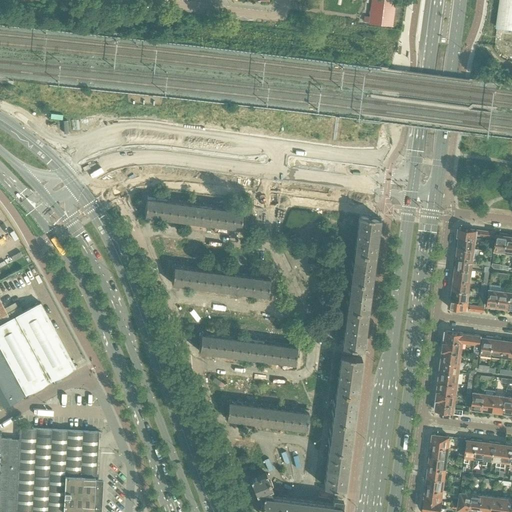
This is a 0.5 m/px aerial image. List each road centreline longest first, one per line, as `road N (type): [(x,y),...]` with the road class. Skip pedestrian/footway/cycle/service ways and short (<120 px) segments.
road 1 (residential): [(247,511),(122,210),(142,199),(270,216)]
road 2 (secondary): [(199,511),(104,278),(54,194)]
road 3 (secondary): [(25,202),(97,313),(173,511)]
road 4 (secondary): [(276,172),(396,188),(425,175),(438,148),(460,0)]
road 5 (secondary): [(437,0),(419,128),(408,150),(379,160),(279,147)]
road 6 (secondary): [(279,147),(125,130),(82,142),(35,176)]
road 7 (unclassified): [(129,511),(129,465),(83,373),(0,418)]
road 8 (secondary): [(54,194),(103,164),(140,155),(276,172)]
road 9 (residential): [(436,316),(449,216),(511,220)]
road 10 (unknown): [(162,296),(299,309)]
road 11 (unknown): [(260,437),(304,444),(311,457),(308,482),(298,488),(278,481),(270,463)]
road 12 (residential): [(146,0),(281,14)]
